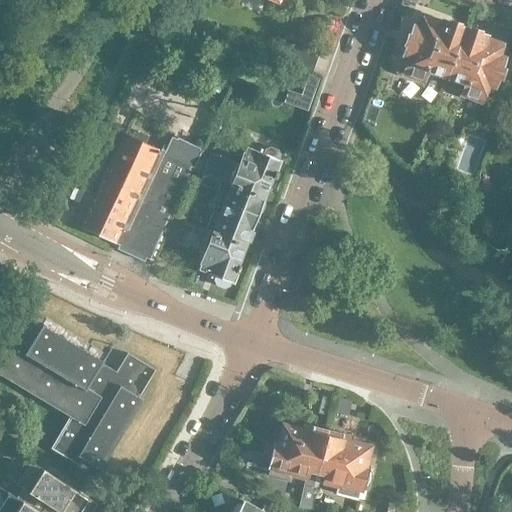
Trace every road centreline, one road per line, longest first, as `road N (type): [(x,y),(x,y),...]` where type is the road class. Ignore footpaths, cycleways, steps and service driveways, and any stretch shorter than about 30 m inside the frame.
road 1 (residential): [(373,0),(253,337)]
road 2 (residential): [(253,337),(107,283),(0,226)]
road 3 (residential): [(0,209),(111,0)]
road 4 (residential): [(472,410),(253,337)]
road 5 (residential): [(158,511),(253,337)]
